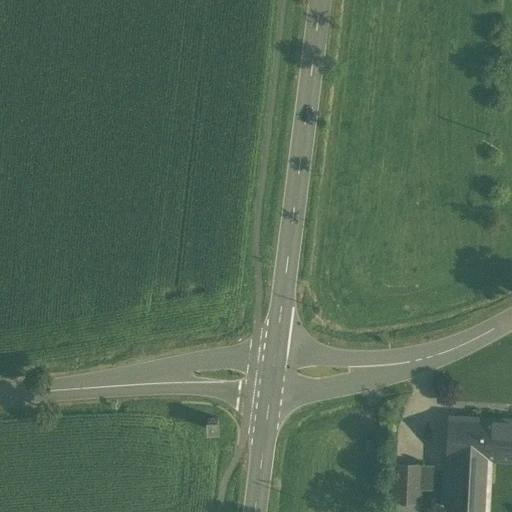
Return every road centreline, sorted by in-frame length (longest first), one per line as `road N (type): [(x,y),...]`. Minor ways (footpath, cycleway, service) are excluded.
road 1 (tertiary): [(271,373),(317,0)]
road 2 (tertiary): [(271,373),(0,393)]
road 3 (tertiary): [(511,316),(420,359),(271,373)]
road 4 (tertiary): [(253,511),(271,373)]
